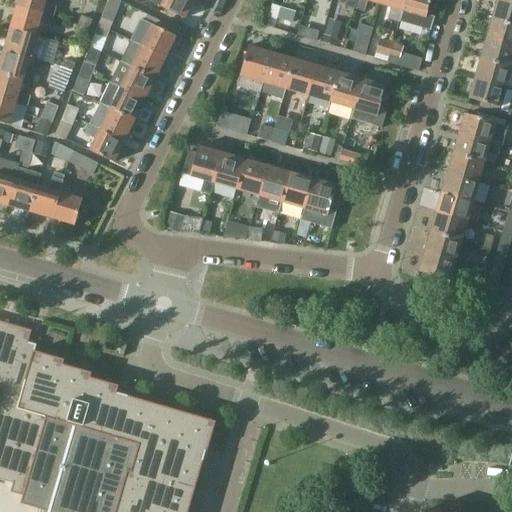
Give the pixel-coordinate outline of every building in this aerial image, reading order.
[(18,0),(17,6),(43,14),(53,17),(56,8),(45,5),(46,0),(18,0)] [(184,19),(193,0),(152,0),(151,2),(184,19)] [(354,10),(357,0),(346,0),(345,7),(354,10)] [(402,12),(405,0),(381,0),(380,5),(402,12)] [(431,0),(405,0),(402,12),(426,19),(431,0)] [(511,5),(498,1),(492,21),(511,26),(511,5)] [(107,5),(98,27),(109,31),(117,9),(107,5)] [(36,36),(43,14),(17,6),(10,29),(36,36)] [(277,19),(292,24),(295,14),(280,9),(277,19)] [(81,16),(78,24),(89,27),(92,20),(81,16)] [(268,17),(266,25),(275,28),(277,19),(268,17)] [(328,19),(324,34),(337,38),(341,23),(328,19)] [(511,26),(492,21),(487,41),(511,47),(511,26)] [(86,36),(89,27),(78,24),(75,32),(86,36)] [(165,58),(175,37),(151,25),(145,36),(136,32),(132,42),(165,58)] [(103,46),(109,31),(98,27),(92,41),(103,46)] [(47,39),(36,36),(10,29),(4,51),(29,58),(30,58),(41,61),(47,39)] [(165,58),(132,42),(130,41),(120,62),(155,79),(165,58)] [(511,65),(511,47),(487,41),(481,60),(511,69),(511,65)] [(355,42),(352,52),(365,56),(368,46),(355,42)] [(391,53),(393,45),(383,43),(381,50),(391,53)] [(402,48),(393,45),(391,53),(400,56),(402,48)] [(263,84),(271,54),(249,48),(237,87),(260,93),(263,84)] [(38,71),(41,61),(30,58),(29,58),(4,51),(0,62),(0,74),(23,81),(27,67),(38,71)] [(88,52),(81,70),(92,74),(99,56),(88,52)] [(285,90),(294,61),(271,54),(263,84),(285,90)] [(64,59),(61,68),(72,71),(75,63),(64,59)] [(511,69),(481,60),(475,80),(505,89),(511,69)] [(308,97),(317,67),(294,61),(285,90),(308,97)] [(145,100),(155,79),(120,62),(110,83),(145,100)] [(331,104),(340,74),(317,67),(308,97),(331,104)] [(69,79),(72,71),(61,68),(58,75),(69,79)] [(89,82),(92,74),(81,70),(78,78),(89,82)] [(19,94),(23,81),(0,74),(0,98),(16,103),(28,107),(31,97),(19,94)] [(354,110),(362,81),(340,74),(331,104),(354,110)] [(505,89),(475,80),(470,99),(500,108),(505,89)] [(377,117),(385,87),(362,81),(354,110),(352,118),(360,120),(362,113),(377,117)] [(134,121),(145,100),(110,83),(109,83),(99,104),(134,121)] [(0,122),(10,125),(16,103),(0,98),(0,122)] [(47,102),(44,111),(55,116),(58,107),(47,102)] [(124,142),(134,121),(99,104),(89,124),(124,142)] [(67,105),(64,113),(75,117),(78,109),(67,105)] [(47,136),(55,116),(44,111),(36,132),(47,136)] [(72,125),(75,117),(64,113),(61,121),(72,125)] [(465,115),(459,135),(500,147),(506,127),(465,115)] [(237,117),(233,132),(247,136),(251,121),(237,117)] [(114,163),(124,142),(89,124),(84,135),(95,140),(89,151),(114,163)] [(256,139),(270,143),(274,130),(260,126),(256,139)] [(274,128),(270,142),(285,147),(289,133),(274,128)] [(307,132),(303,149),(318,153),(323,136),(307,132)] [(5,133),(3,141),(10,143),(12,135),(5,133)] [(500,147),(459,135),(453,154),(484,163),(487,151),(498,155),(500,147)] [(323,136),(318,153),(331,156),(336,140),(323,136)] [(24,150),(27,140),(18,137),(15,148),(24,150)] [(34,142),(27,140),(24,150),(31,152),(34,142)] [(37,141),(34,153),(46,156),(49,144),(37,141)] [(70,159),(74,153),(55,143),(50,153),(69,163),(70,159)] [(213,184),(222,154),(199,147),(197,154),(190,152),(183,175),(204,181),(201,192),(210,195),(213,184)] [(361,152),(358,164),(370,167),(373,155),(361,152)] [(98,164),(74,153),(70,159),(69,163),(93,174),(98,164)] [(236,190),(245,160),(222,154),(213,184),(236,190)] [(484,163),(453,154),(447,174),(478,183),(484,163)] [(259,197),(268,167),(245,160),(236,190),(259,197)] [(282,203),(291,174),(268,167),(259,197),(256,208),(265,210),(268,199),(282,203)] [(0,203),(8,206),(15,180),(14,180),(16,174),(7,172),(5,177),(0,175),(0,203)] [(30,212),(37,187),(40,179),(19,173),(16,181),(15,180),(8,206),(30,212)] [(54,173),(52,178),(63,181),(65,176),(54,173)] [(305,210),(313,180),(291,174),(282,203),(304,210),(305,210)] [(478,183),(447,174),(442,194),(473,203),(478,183)] [(52,219),(61,188),(63,181),(52,178),(49,190),(37,187),(30,212),(52,219)] [(336,187),(313,180),(305,210),(304,210),(301,221),(310,223),(313,212),(327,217),(336,187)] [(69,190),(61,188),(52,219),(74,225),(82,199),(68,195),(69,190)] [(467,222),(473,203),(442,194),(436,213),(467,222)] [(170,212),(166,228),(181,231),(185,216),(170,212)] [(467,222),(436,213),(430,233),(461,242),(467,222)] [(511,235),(511,234),(511,213),(508,213),(502,233),(511,235)] [(203,220),(199,232),(208,234),(212,222),(203,220)] [(248,238),(261,242),(263,234),(250,230),(248,238)] [(274,231),(271,241),(284,244),(286,234),(274,231)] [(456,262),(456,261),(461,242),(430,233),(425,253),(456,262)] [(506,255),(511,235),(502,233),(497,252),(506,255)] [(500,275),(506,255),(497,252),(491,272),(500,275)] [(467,264),(456,261),(456,262),(425,253),(419,273),(436,278),(434,285),(448,289),(454,268),(457,271),(465,273),(467,264)] [(495,295),(500,275),(491,272),(485,292),(495,295)] [(0,478),(13,482),(10,492),(22,496),(20,504),(47,511),(187,511),(205,450),(206,451),(215,422),(116,392),(118,385),(90,377),(92,372),(63,364),(64,359),(34,350),(36,344),(28,341),(32,329),(0,319),(0,383),(3,384),(0,393),(0,478)] [(123,358),(127,344),(116,341),(112,355),(123,358)]
